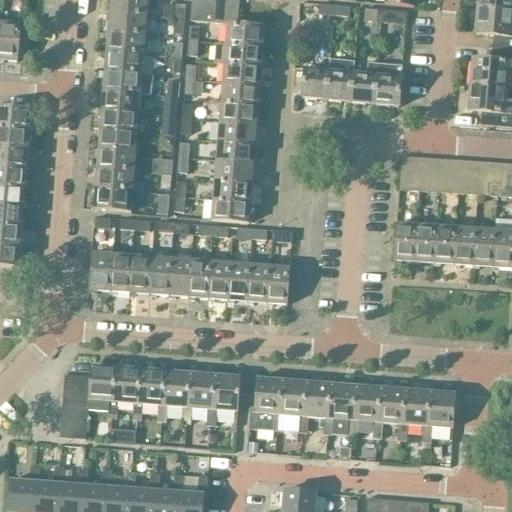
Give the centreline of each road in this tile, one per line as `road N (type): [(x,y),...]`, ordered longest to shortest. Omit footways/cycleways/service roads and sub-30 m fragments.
road 1 (residential): [(342,351),(72,332),(53,338)]
road 2 (residential): [(342,351),(360,142),(438,145)]
road 3 (residential): [(238,511),(242,463),(479,481)]
road 4 (residential): [(53,338),(69,93)]
road 5 (residential): [(438,145),(449,0)]
road 6 (residential): [(484,359),(342,351)]
road 7 (residential): [(479,481),(484,359)]
